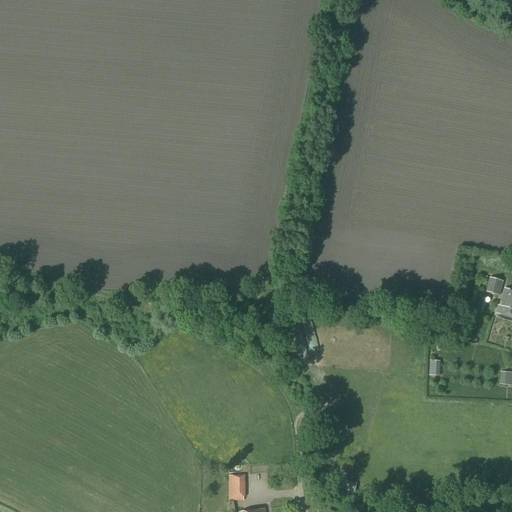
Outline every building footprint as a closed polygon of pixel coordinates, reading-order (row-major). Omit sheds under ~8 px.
[(499,296),(503,282),(489,278),(485,292),(499,296)] [(511,318),(511,290),(504,289),(499,305),(498,305),(496,314),(511,318)] [(429,376),(439,377),(440,362),(430,361),(429,376)] [(511,386),(511,373),(500,372),(499,385),(511,386)] [(228,501),(243,501),(243,498),(245,498),(244,476),(228,476),(228,501)] [(351,492),(352,483),(340,480),(338,489),(351,492)]
